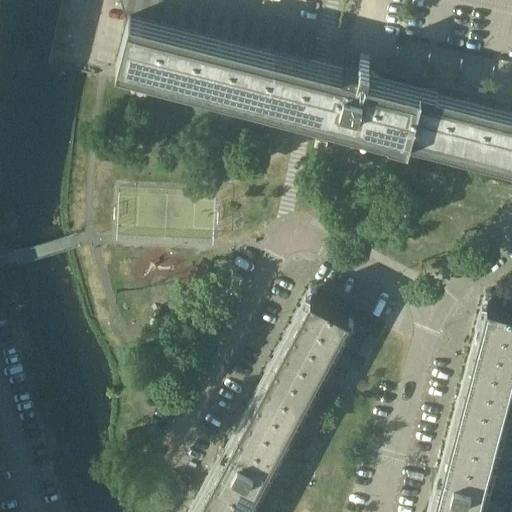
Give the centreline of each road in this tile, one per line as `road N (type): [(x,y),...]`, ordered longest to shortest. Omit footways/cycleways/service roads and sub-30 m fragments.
road 1 (residential): [(160,452),(272,245),(290,233),(444,306)]
road 2 (residential): [(385,511),(444,306)]
road 3 (tertiary): [(358,0),(511,32)]
road 4 (residential): [(38,511),(0,386)]
